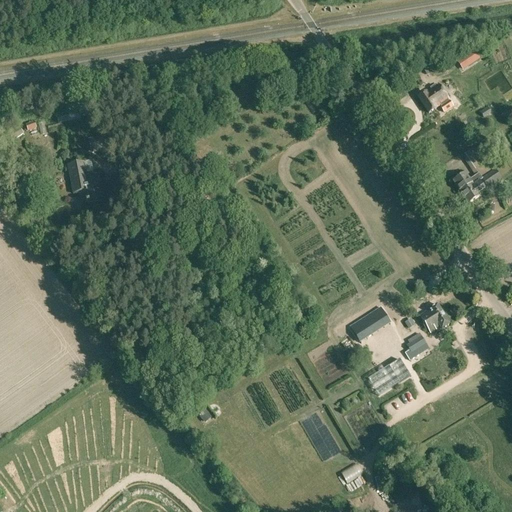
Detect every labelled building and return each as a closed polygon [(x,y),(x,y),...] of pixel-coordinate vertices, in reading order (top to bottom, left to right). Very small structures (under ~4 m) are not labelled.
[(480,59),(475,52),(465,58),(470,66),(480,59)] [(419,99),(428,114),(436,109),(436,108),(448,101),(438,85),(432,89),(433,90),(419,99)] [(479,113),(482,119),(491,113),(487,108),(479,113)] [(70,135),(70,136),(84,133),(81,120),(59,125),(62,137),(70,135)] [(38,122),(40,134),(46,133),(43,121),(38,122)] [(24,133),(19,127),(7,135),(11,142),(24,133)] [(103,148),(101,137),(88,140),(90,150),(103,148)] [(453,182),(460,193),(464,190),(463,188),(468,184),(474,180),(477,179),(491,170),(475,147),(461,156),(475,176),(470,180),(465,173),(453,182)] [(85,192),(87,203),(103,200),(99,175),(87,177),(84,163),(68,166),(73,194),(85,192)] [(460,193),(468,205),(481,196),(479,194),(485,190),(480,182),(481,181),(487,190),(502,180),(495,170),(492,172),(491,170),(477,179),(474,180),(468,184),(463,188),(464,190),(460,193)] [(500,191),(503,195),(511,190),(508,186),(500,191)] [(420,316),(431,334),(436,330),(437,332),(441,330),(442,331),(450,325),(437,305),(420,316)] [(372,334),(362,319),(350,326),(360,342),(372,334)] [(405,354),(410,362),(429,349),(419,334),(407,341),(409,344),(406,346),(409,351),(405,354)] [(347,353),(353,360),(363,353),(358,345),(353,349),(347,353)] [(410,375),(399,359),(369,378),(379,394),(410,375)] [(211,415),(207,409),(199,415),(204,421),(211,415)]
